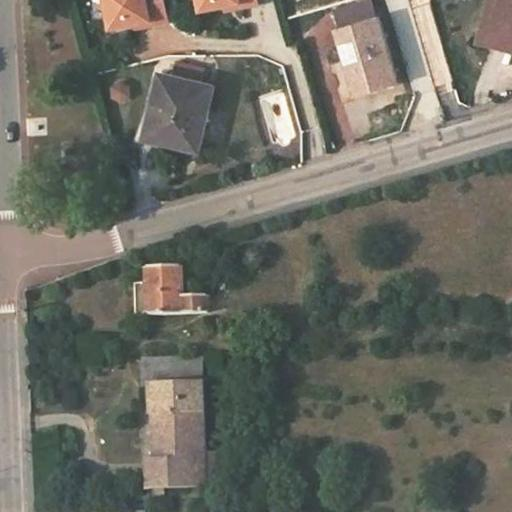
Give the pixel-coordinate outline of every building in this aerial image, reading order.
[(106,0),(112,28),(130,24),(149,20),(150,25),(168,22),(163,0),(106,0)] [(257,0),(199,0),(202,10),(225,6),(240,3),(241,8),(258,4),(257,0)] [(511,0),(496,0),(487,33),(511,39),(511,0)] [(358,96),(399,83),(379,17),(339,29),(358,96)] [(149,20),(130,24),(131,29),(150,25),(149,20)] [(202,83),(206,69),(177,62),(173,76),(202,83)] [(173,76),(162,73),(149,131),(183,139),(181,145),(199,150),(215,87),(202,83),(173,76)] [(112,85),(116,101),(135,96),(130,79),(112,85)] [(182,267),(148,268),(149,315),(210,313),(209,297),(183,297),(182,267)] [(206,455),(204,386),(177,385),(176,359),(143,359),(143,387),(151,387),(155,461),(147,461),(148,490),(152,490),(152,501),(166,501),(165,489),(207,486),(206,455)] [(177,385),(204,386),(203,359),(176,359),(177,385)] [(217,454),(206,455),(207,486),(219,485),(217,454)]
